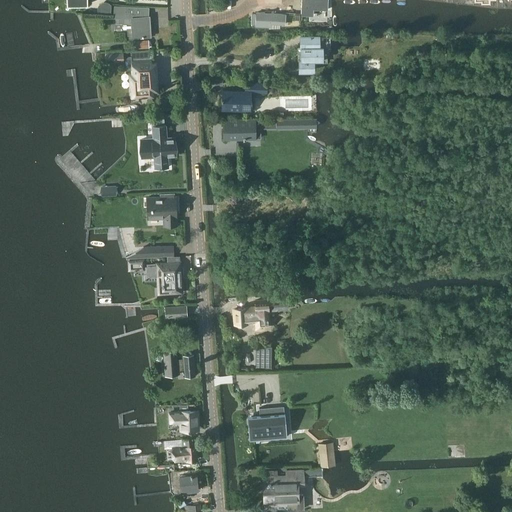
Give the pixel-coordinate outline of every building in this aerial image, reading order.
[(302,0),(301,15),(313,16),(314,9),(328,9),(328,0),(302,0)] [(114,6),(114,21),(131,22),(132,37),(150,36),(149,15),(146,15),(146,8),(127,7),(127,6),(114,6)] [(257,12),(256,25),(269,26),(269,27),(280,27),(280,25),(280,23),(285,24),(286,14),(277,13),(257,12)] [(301,50),(298,50),(298,60),(299,60),(300,68),(300,71),(314,71),(314,68),(313,59),(322,59),(322,50),(322,46),(318,46),(318,35),(301,35),(301,47),(301,50)] [(149,40),(135,41),(135,49),(149,48),(149,40)] [(122,52),(106,53),(107,62),(123,61),(122,52)] [(131,56),(123,56),(124,70),(132,69),(132,75),(135,75),(136,85),(131,85),(132,97),(137,96),(138,98),(142,98),(142,96),(154,95),(153,85),(156,85),(155,70),(156,70),(156,62),(140,63),(140,60),(132,61),(131,56)] [(223,91),(223,108),(250,109),(251,92),(267,92),(267,84),(245,83),(245,91),(223,91)] [(277,118),(277,129),(317,129),(317,117),(277,118)] [(153,139),(141,140),(141,153),(154,152),(154,157),(155,168),(167,167),(168,167),(168,155),(176,154),(175,138),(167,138),(167,135),(166,125),(164,125),(163,118),(152,118),(153,139)] [(224,119),(224,138),(264,137),(263,124),(238,125),(238,118),(224,119)] [(118,185),(106,186),(106,194),(118,193),(118,185)] [(175,196),(174,192),(161,193),(161,197),(147,197),(147,218),(164,217),(164,225),(176,224),(175,196)] [(127,258),(144,256),(173,255),(173,246),(144,246),(126,256),(127,258)] [(145,258),(128,259),(128,271),(145,270),(145,258)] [(284,273),(286,262),(276,260),(274,272),(284,273)] [(156,264),(148,265),(149,275),(156,275),(157,288),(157,293),(163,292),(181,291),(181,288),(181,285),(180,279),(179,279),(179,276),(180,276),(180,269),(179,261),(156,262),(156,264)] [(256,307),(235,309),(236,325),(248,324),(248,322),(257,321),(258,327),(268,327),(267,321),(268,321),(268,320),(267,320),(267,311),(269,311),(269,310),(289,308),(288,298),(261,300),(256,300),(256,307)] [(166,318),(188,317),(187,306),(165,307),(166,318)] [(177,348),(177,346),(168,346),(168,348),(165,349),(166,375),(179,375),(178,370),(186,370),(186,377),(196,376),(195,354),(185,355),(185,359),(178,359),(177,348)] [(363,394),(363,404),(371,405),(371,403),(375,403),(375,394),(363,394)] [(260,415),(248,416),(250,440),(286,437),(284,406),(259,408),(260,415)] [(181,412),(171,412),(171,421),(181,421),(181,430),(196,430),(196,424),(199,424),(199,410),(181,411),(181,412)] [(196,445),(196,439),(164,441),(164,447),(170,447),(170,448),(172,448),(172,450),(171,450),(172,459),(173,459),(173,462),(174,461),(174,463),(185,462),(185,463),(198,462),(197,445),(196,445)] [(322,468),(337,466),(334,443),(319,444),(322,468)] [(278,472),(264,473),(265,483),(265,505),(287,504),(288,510),(305,509),(304,494),(299,494),(298,486),(304,486),(304,479),(304,477),(312,476),(323,476),(322,468),(314,469),(312,469),(304,471),(287,472),(285,472),(286,475),(278,475),(278,472)] [(183,476),(179,476),(180,487),(184,487),(184,492),(188,491),(189,497),(199,497),(199,490),(198,490),(197,474),(196,474),(196,469),(185,470),(185,475),(183,476)]
